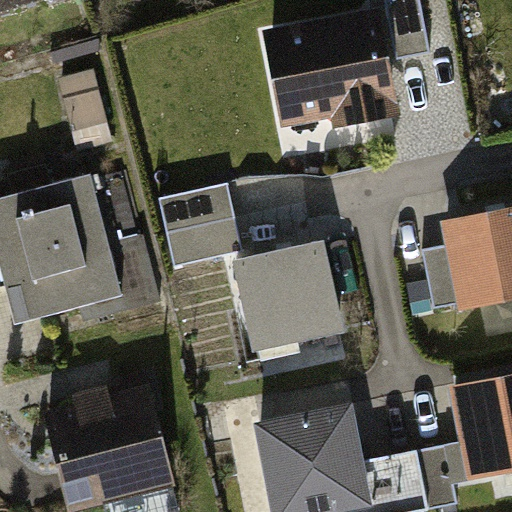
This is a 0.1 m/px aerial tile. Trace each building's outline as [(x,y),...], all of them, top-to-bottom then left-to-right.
[(0,0),(0,13),(48,1),(50,10),(86,1),(85,0),(0,0)] [(376,19),(263,39),(280,133),(393,114),(376,19)] [(85,177),(0,194),(0,317),(110,294),(85,177)] [(238,180),(169,190),(178,260),(248,251),(238,180)] [(511,226),(459,237),(475,320),(511,312),(511,226)] [(430,307),(462,299),(448,242),(415,250),(430,307)] [(325,256),(244,273),(267,385),(349,368),(325,256)] [(143,369),(40,395),(69,511),(147,511),(177,505),(143,369)] [(511,388),(458,400),(475,473),(511,464),(511,388)] [(346,416),(263,434),(280,511),(330,511),(366,504),(346,416)]
